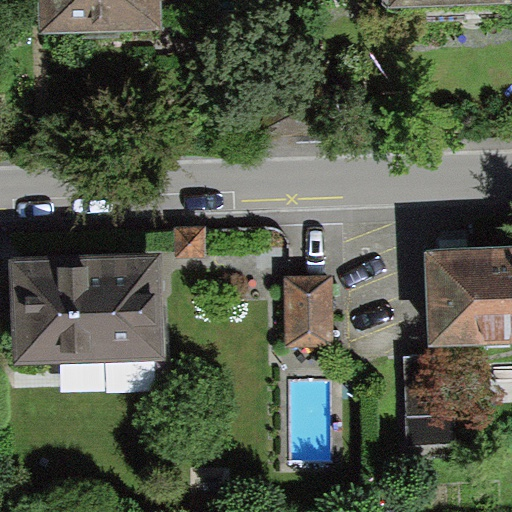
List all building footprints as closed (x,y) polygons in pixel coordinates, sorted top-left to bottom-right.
[(40,0),(42,27),(159,25),(158,0),(40,0)] [(386,0),(387,11),(509,11),(509,0),(386,0)] [(511,243),(423,251),(430,337),(511,330),(511,243)] [(8,359),(165,353),(160,248),(3,254),(8,359)] [(269,341),(325,343),(328,271),(272,269),(269,341)]
